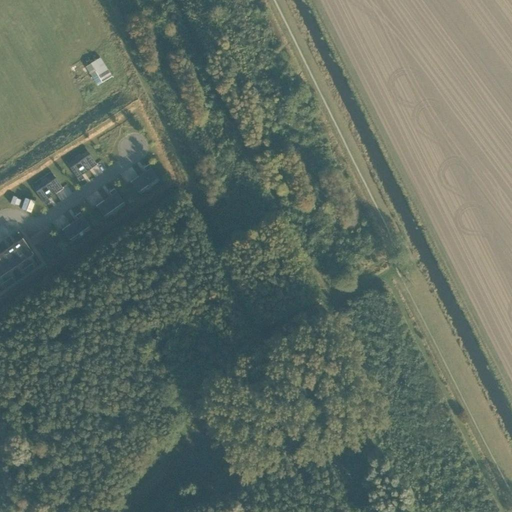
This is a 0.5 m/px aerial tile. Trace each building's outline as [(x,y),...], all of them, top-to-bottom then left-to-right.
[(101,57),(86,66),(97,85),(112,76),(101,57)] [(77,178),(82,174),(97,164),(90,154),(69,167),(77,178)] [(157,177),(150,167),(130,181),(138,191),(157,177)] [(43,202),(48,198),(63,188),(56,177),(36,191),(43,202)] [(123,201),(116,191),(111,195),(96,205),(103,215),(123,201)] [(89,225),(82,215),(62,229),(69,239),(89,225)] [(52,240),(49,235),(39,242),(49,257),(59,250),(56,245),(52,240)] [(22,238),(12,244),(22,259),(32,253),(22,238)] [(12,266),(22,259),(12,244),(1,251),(12,266)] [(0,270),(2,273),(12,266),(1,251),(0,252),(0,270)] [(31,263),(27,266),(30,271),(35,268),(31,263)] [(27,266),(22,270),(25,274),(25,275),(30,271),(27,266)] [(11,276),(6,280),(10,285),(15,282),(15,281),(11,276)] [(6,280),(2,283),(5,288),(10,285),(6,280)]
